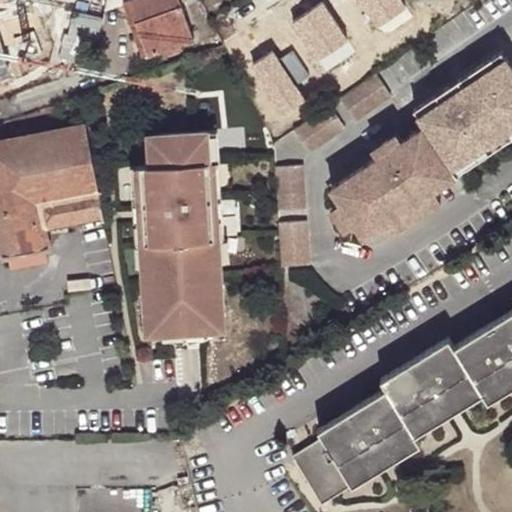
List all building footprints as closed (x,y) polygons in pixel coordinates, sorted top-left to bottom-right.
[(0,0),(0,79),(10,77),(0,38),(0,0)] [(106,0),(105,10),(124,5),(142,56),(192,39),(178,0),(106,0)] [(400,0),(361,0),(379,25),(406,7),(400,0)] [(322,1),(293,21),(319,59),(348,39),(322,1)] [(500,59),(511,76),(511,64),(501,48),(494,52),(499,59),(500,59)] [(271,51),(253,64),(265,81),(262,83),(283,113),(305,98),(295,84),(308,75),(292,53),(279,62),(271,51)] [(499,59),(494,52),(414,107),(420,114),(499,59)] [(438,187),(511,136),(511,76),(500,59),(499,59),(420,114),(425,123),(402,139),(377,155),(332,188),(341,201),(356,223),(365,236),(388,221),(437,188),(438,187)] [(390,94),(374,72),(337,98),(353,121),(390,94)] [(343,128),(328,103),(291,128),(307,152),(343,128)] [(0,234),(4,256),(50,248),(46,226),(103,216),(84,124),(0,140),(0,234)] [(200,323),(227,321),(220,243),(216,244),(214,220),(219,219),(214,166),(210,166),(207,124),(148,129),(150,159),(141,160),(141,172),(137,172),(142,225),(146,225),(148,249),(144,250),(150,327),(177,325),(176,317),(199,316),(200,323)] [(377,155),(402,139),(396,132),(372,148),(377,155)] [(302,164),(275,166),(278,210),(305,207),(302,164)] [(444,198),(437,188),(388,221),(396,231),(444,198)] [(356,223),(341,201),(331,209),(346,230),(356,223)] [(279,222),(283,265),(310,262),(306,219),(279,222)] [(511,308),(453,344),(482,392),(487,400),(511,384),(511,308)] [(199,316),(176,317),(177,325),(200,323),(199,316)] [(448,336),(380,377),(386,386),(414,433),(482,392),(453,344),(448,336)] [(253,377),(247,368),(229,379),(234,389),(253,377)] [(386,386),(317,427),(323,436),(351,483),(420,442),(414,433),(386,386)] [(351,483),(323,436),(292,455),(321,502),(351,483)]
